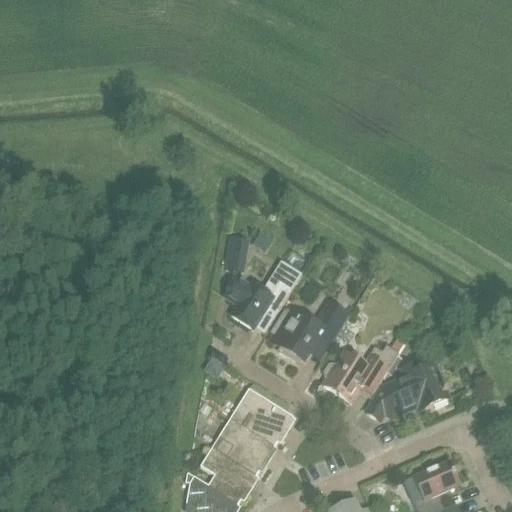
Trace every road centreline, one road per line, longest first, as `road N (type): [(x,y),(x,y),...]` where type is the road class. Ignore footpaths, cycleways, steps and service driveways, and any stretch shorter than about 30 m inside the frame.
road 1 (residential): [(380,465),(362,443),(213,348)]
road 2 (residential): [(502,511),(464,426),(380,465)]
